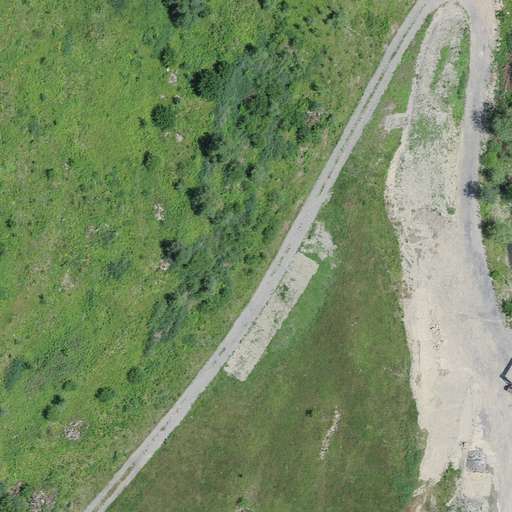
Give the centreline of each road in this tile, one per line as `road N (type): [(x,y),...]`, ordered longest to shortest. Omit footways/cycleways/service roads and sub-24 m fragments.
road 1 (track): [(419,0),(274,258),(149,438),(84,511)]
road 2 (track): [(499,497),(509,442),(478,237),(484,6),(476,0)]
